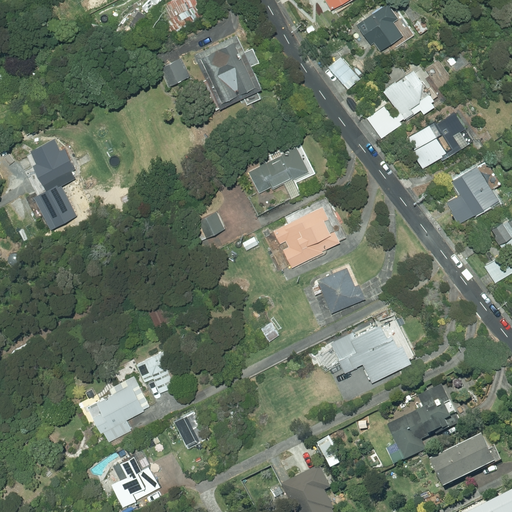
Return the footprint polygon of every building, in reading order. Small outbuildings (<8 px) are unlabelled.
[(153,24),(161,40),(206,16),(198,0),(172,0),(152,11),(158,22),(153,24)] [(326,0),(332,9),(347,0),(326,0)] [(375,42),(381,51),(405,34),(395,20),(400,17),(388,0),(356,23),(372,45),(375,42)] [(87,42),(103,46),(107,26),(91,23),(87,42)] [(195,54),(220,108),(263,88),(237,35),(195,54)] [(329,68),(348,90),(361,78),(342,56),(329,68)] [(161,69),(169,87),(191,76),(182,58),(161,69)] [(368,118),(382,138),(403,123),(401,120),(406,117),(408,120),(422,110),(424,114),(436,106),(433,101),(440,97),(435,89),(432,91),(415,68),(384,90),(401,113),(394,117),(386,105),(368,118)] [(0,98),(11,94),(2,73),(0,74),(0,98)] [(423,148),(433,162),(453,149),(451,146),(459,140),(453,131),(464,124),(453,108),(416,133),(425,146),(423,148)] [(406,131),(398,136),(402,142),(410,137),(406,131)] [(37,198),(52,228),(77,216),(62,185),(74,179),(70,172),(75,169),(65,148),(61,151),(55,139),(30,152),(37,165),(33,166),(46,193),(37,198)] [(247,169),(259,190),(270,184),(271,186),(293,175),(294,176),(309,169),(295,144),(247,169)] [(445,200),(458,220),(497,194),(475,158),(449,176),(459,191),(445,200)] [(273,228),(291,265),(323,249),(322,247),(339,237),(322,203),(273,228)] [(189,223),(198,240),(225,226),(216,209),(189,223)] [(504,236),(511,247),(511,210),(497,221),(507,234),(504,236)] [(243,241),(247,249),(258,243),(254,235),(243,241)] [(488,239),(473,249),(480,260),(495,250),(488,239)] [(91,241),(77,251),(93,273),(106,264),(91,241)] [(487,267),(496,279),(511,267),(511,262),(505,254),(487,267)] [(354,281),(345,263),(317,277),(319,281),(312,284),(315,291),(322,289),(332,310),(365,295),(358,280),(354,281)] [(170,291),(131,309),(143,334),(166,323),(169,329),(173,327),(170,321),(181,316),(170,291)] [(362,361),(370,377),(409,356),(400,338),(396,339),(390,328),(385,331),(379,318),(353,332),(352,330),(330,341),(344,370),(362,361)] [(261,326),(269,339),(279,333),(270,320),(261,326)] [(153,376),(159,391),(178,383),(164,350),(136,362),(144,380),(153,376)] [(131,429),(125,417),(144,409),(143,407),(149,405),(134,374),(108,385),(110,390),(95,397),(100,407),(90,412),(98,429),(101,427),(107,440),(131,429)] [(442,383),(418,395),(424,406),(388,424),(401,450),(390,455),(395,463),(427,448),(423,439),(431,435),(430,432),(442,426),(445,430),(461,421),(442,383)] [(173,419),(187,447),(207,437),(193,409),(173,419)] [(359,421),(360,429),(368,428),(367,420),(359,421)] [(430,457),(443,484),(496,459),(482,431),(430,457)] [(317,441),(331,467),(343,461),(330,435),(317,441)] [(366,438),(357,443),(371,468),(380,463),(366,438)] [(104,471),(122,506),(160,487),(143,452),(104,471)] [(280,484),(293,511),(332,511),(331,508),(334,508),(325,490),(331,487),(319,464),(280,484)] [(511,511),(511,486),(459,511),(511,511)] [(421,494),(423,500),(430,497),(427,491),(421,494)]
